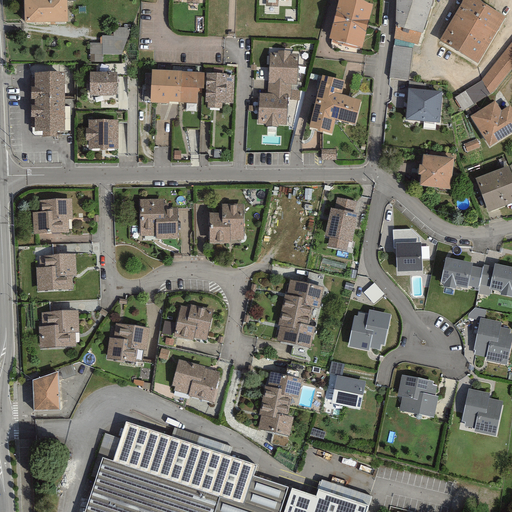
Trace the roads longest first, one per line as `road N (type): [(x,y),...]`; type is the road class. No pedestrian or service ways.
road 1 (residential): [(227,351),(235,308),(221,280),(173,275),(125,293),(106,282),(101,178)]
road 2 (unknown): [(393,182),(373,231),(372,264),(467,362)]
road 3 (unknown): [(125,293),(122,365),(103,396),(81,415),(56,421),(0,416)]
road 4 (residential): [(375,166),(391,0)]
road 5 (residential): [(511,227),(476,236),(445,229),(375,166)]
road 6 (residential): [(375,166),(364,173),(236,175)]
road 7 (residential): [(236,175),(101,178)]
road 8 (residential): [(236,175),(241,54)]
road 9 (secondary): [(0,219),(4,340)]
